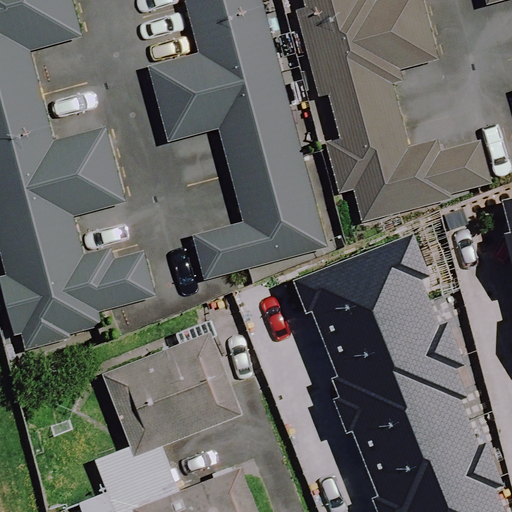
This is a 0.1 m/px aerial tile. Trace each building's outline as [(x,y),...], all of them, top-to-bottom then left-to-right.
[(72,220),(126,206),(105,127),(51,141),(28,54),(90,37),(85,18),(80,0),(0,0),(0,239),(10,278),(0,281),(19,353),(102,331),(97,315),(141,304),(139,297),(158,293),(147,252),(114,260),(110,245),(81,253),(72,220)] [(205,285),(333,248),(265,0),(184,0),(201,56),(149,71),(170,145),(219,131),(246,225),(192,240),(205,285)] [(301,0),(304,11),(296,13),(319,100),(328,98),(339,141),(330,144),(343,194),(352,192),(360,225),(479,194),(477,186),(490,182),(479,142),(439,153),(436,141),(411,148),(391,73),(436,62),(420,0),(301,0)] [(511,0),(484,0),(487,8),(511,1),(511,0)] [(161,446),(242,416),(224,367),(248,358),(230,310),(172,331),(178,348),(103,376),(128,445),(91,459),(104,496),(76,507),(77,511),(260,511),(247,473),(181,498),(161,446)] [(495,317),(465,325),(478,376),(508,369),(495,317)] [(456,511),(456,361),(350,361),(350,420),(364,420),(364,511),(456,511)]
